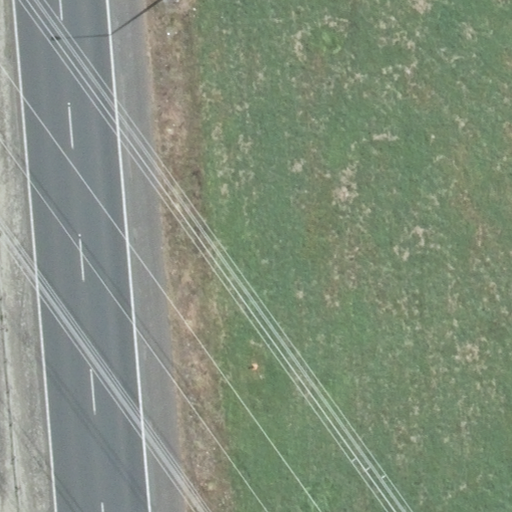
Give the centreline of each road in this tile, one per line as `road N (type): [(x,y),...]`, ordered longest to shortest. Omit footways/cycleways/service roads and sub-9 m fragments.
road 1 (motorway): [(299,511),(200,0)]
road 2 (motorway): [(66,0),(108,511)]
road 3 (motorway): [(420,0),(511,428)]
